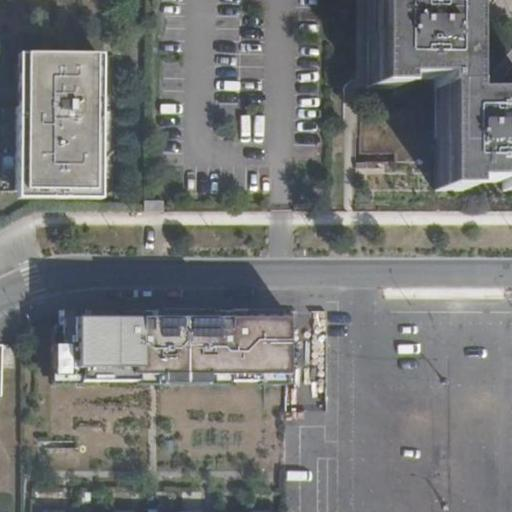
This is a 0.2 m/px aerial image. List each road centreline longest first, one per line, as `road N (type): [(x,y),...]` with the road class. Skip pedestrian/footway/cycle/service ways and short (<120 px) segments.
road 1 (unclassified): [(0,302),(32,285),(146,272),(511,276)]
road 2 (unknown): [(371,275),(371,511)]
